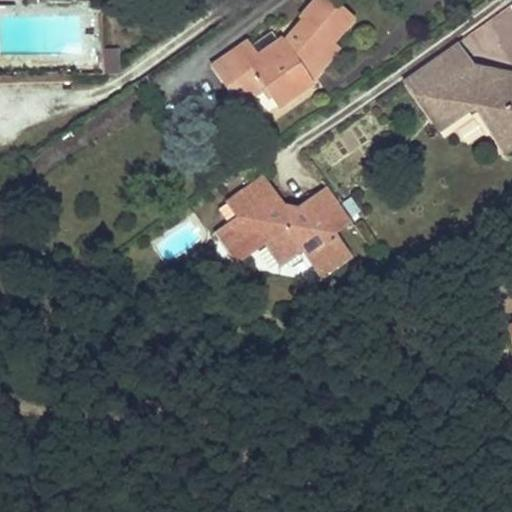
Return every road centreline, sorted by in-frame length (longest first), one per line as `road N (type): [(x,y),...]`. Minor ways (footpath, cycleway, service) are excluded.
road 1 (track): [(280,157),(504,0)]
road 2 (track): [(0,111),(96,100),(237,0)]
